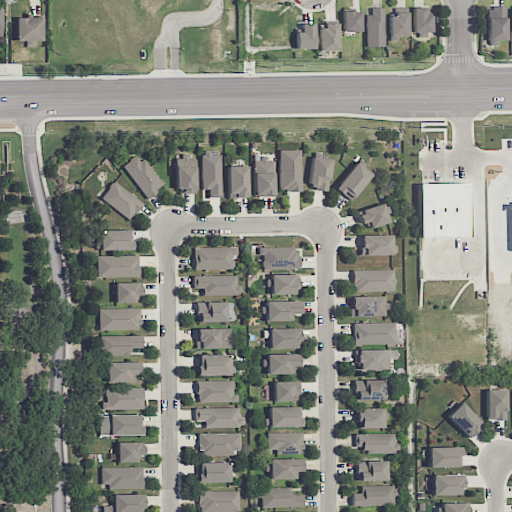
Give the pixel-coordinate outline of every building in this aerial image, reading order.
[(431,32),(431,15),(425,15),(425,7),(412,7),(413,32),(431,32)] [(505,7),(486,7),(487,41),(506,41),(505,7)] [(367,47),(384,47),(384,8),(366,8),(367,47)] [(360,32),(360,11),(342,11),(342,32),(360,32)] [(407,13),(389,13),(389,36),(408,36),(407,13)] [(42,16),(16,16),(17,41),(26,41),(26,47),(35,47),(35,41),(42,41),(42,16)] [(314,23),(300,24),(301,31),(295,32),(296,48),(314,48),(314,23)] [(320,51),(338,50),(337,23),(320,23),(320,51)] [(301,190),(300,149),(279,150),(279,191),(301,190)] [(163,186),(138,153),(122,165),(146,198),(163,186)] [(221,153),(201,153),(201,189),(209,189),(209,197),(221,197),(221,153)] [(195,156),(176,156),(176,191),(195,191),(195,156)] [(331,159),(311,157),(308,187),(328,189),(331,159)] [(254,196),(274,195),(273,158),(253,159),(254,196)] [(352,201),(371,173),(354,162),(335,190),(352,201)] [(248,197),(247,166),(227,166),(228,197),(248,197)] [(100,197),(129,220),(142,204),(114,181),(100,197)] [(468,183),(417,183),(418,238),(422,238),(470,237),(468,183)] [(360,224),(366,223),(367,227),(387,223),(383,204),(357,210),(360,224)] [(132,250),(132,230),(99,230),(99,249),(132,250)] [(392,254),(391,234),(360,235),(360,255),(392,254)] [(193,269),(233,269),(232,255),(237,255),(236,247),(193,247),(193,269)] [(261,268),(297,269),(297,247),(257,247),(257,255),(262,255),(261,268)] [(97,277),(138,277),(138,255),(96,256),(97,277)] [(353,291),(394,291),(394,270),(353,270),(353,291)] [(192,276),(192,288),(203,288),(203,295),(240,295),(240,284),(236,284),(236,275),(192,276)] [(296,294),(295,275),(270,275),(270,294),(296,294)] [(114,283),(114,303),(134,302),(133,295),(141,295),(141,283),(114,283)] [(387,295),(349,296),(349,316),(387,315),(387,295)] [(299,300),(265,301),(266,321),(292,320),(292,313),(300,313),(299,300)] [(226,301),(196,302),(196,322),(226,321),(226,301)] [(99,330),(140,330),(139,308),(99,308),(99,330)] [(394,322),(353,323),(353,344),(394,344),(394,322)] [(230,328),(195,328),(195,348),(230,348),(230,328)] [(298,348),(298,328),(269,328),(269,348),(298,348)] [(142,335),(99,336),(99,356),(130,355),(130,348),(142,348),(142,335)] [(393,349),(355,350),(355,370),(389,369),(389,357),(394,357),(393,349)] [(228,354),(196,355),(197,375),(229,375),(228,354)] [(266,374),(293,374),(293,367),(300,367),(300,354),(266,354),(266,374)] [(140,362),(107,362),(107,382),(134,381),(134,375),(141,375),(140,362)] [(354,380),(354,400),(384,399),(384,379),(354,380)] [(196,402),(237,401),(236,394),(233,394),(232,380),(196,381),(196,402)] [(273,401),(293,401),(293,393),(299,394),(299,382),(273,381),(273,401)] [(143,388),(105,388),(105,402),(101,402),(101,409),(143,409),(143,388)] [(505,420),(505,389),(486,389),(486,420),(505,420)] [(481,423),(460,402),(446,416),(466,437),(481,423)] [(299,406),(268,407),(269,427),(300,426),(299,406)] [(204,428),(243,427),(243,417),(238,417),(238,407),(195,408),(195,421),(204,421),(204,428)] [(382,407),(357,408),(357,428),(383,428),(382,407)] [(109,415),(109,435),(142,434),(141,414),(109,415)] [(240,453),(239,432),(198,433),(198,454),(240,453)] [(266,433),(266,450),(275,449),(275,454),(302,453),(301,432),(266,433)] [(363,453),(399,453),(399,441),(395,442),(395,433),(355,433),(355,448),(363,447),(363,453)] [(117,462),(136,462),(136,455),(143,455),(143,442),(117,443),(117,462)] [(427,467),(460,466),(459,446),(427,447),(427,467)] [(269,459),(269,479),(296,479),(296,472),(303,472),(303,459),(269,459)] [(386,460),(356,461),(356,481),(386,480),(386,460)] [(229,462),(197,462),(197,482),(229,483),(229,462)] [(142,466),(100,467),(101,488),(142,487),(142,466)] [(431,475),(431,495),(462,494),(462,474),(431,475)] [(352,506),(394,505),(394,485),(360,486),(360,493),(352,493),(352,506)] [(303,506),(303,494),(291,494),(291,487),(260,488),(261,507),(303,506)] [(238,490),(198,491),(198,511),(230,511),(239,511),(238,490)] [(142,511),(142,494),(112,495),(113,505),(102,505),(102,511),(142,511)] [(440,504),(440,511),(465,511),(466,503),(440,504)]
